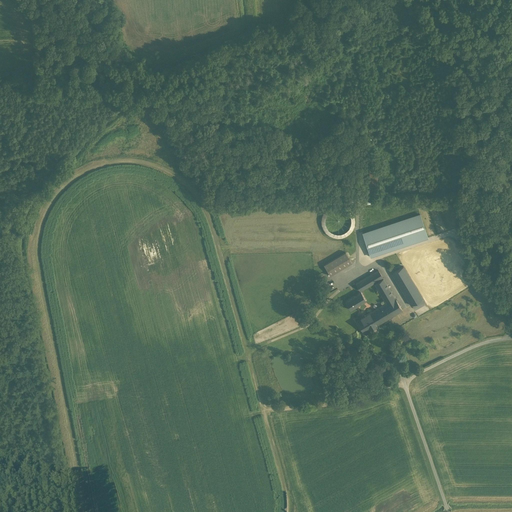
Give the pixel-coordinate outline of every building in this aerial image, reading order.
[(377,190),(377,167),(369,167),(369,190),(377,190)] [(357,222),(350,207),(342,211),(347,222),(346,222),(349,227),(352,225),(352,224),(357,222)] [(428,238),(420,213),(362,232),(370,258),(428,238)] [(330,276),(352,263),(346,251),(323,265),(330,276)] [(402,265),(390,272),(409,305),(421,297),(402,265)] [(378,269),(339,292),(350,311),(366,302),(359,291),(374,282),(387,303),(358,319),(365,331),(402,310),(378,269)] [(300,310),(295,313),(302,325),(308,322),(300,310)]
